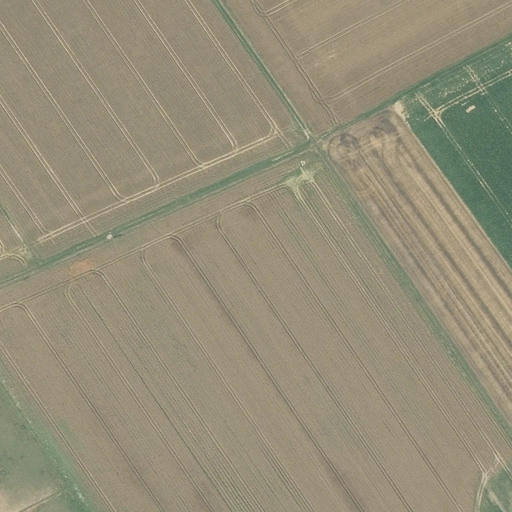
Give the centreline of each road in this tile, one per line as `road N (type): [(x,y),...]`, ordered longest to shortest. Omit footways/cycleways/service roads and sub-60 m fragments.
road 1 (track): [(511,39),(314,143),(0,284)]
road 2 (track): [(511,433),(215,0)]
